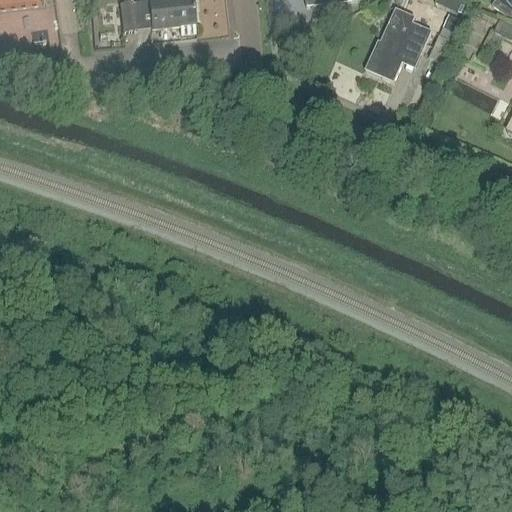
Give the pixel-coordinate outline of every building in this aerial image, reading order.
[(359,6),(358,0),(305,0),(306,11),(359,6)] [(511,0),(496,0),(496,1),(497,2),(493,9),(511,23),(511,22),(511,0)] [(148,5),(151,33),(151,34),(179,31),(195,30),(191,1),(148,5)] [(135,35),(132,7),(119,9),(122,37),(135,35)] [(474,11),(471,19),(484,25),(487,17),(474,11)] [(378,45),(365,74),(393,86),(401,66),(408,52),(421,58),(431,35),(413,27),(415,22),(396,14),(394,19),(393,18),(380,46),(378,45)] [(449,18),(443,33),(452,37),(458,22),(449,18)] [(511,44),(511,31),(499,24),(494,35),(511,44)] [(195,30),(179,31),(180,40),(195,38),(195,30)] [(443,33),(439,41),(448,45),(452,37),(443,33)] [(439,41),(430,61),(441,66),(450,46),(448,45),(439,41)]
